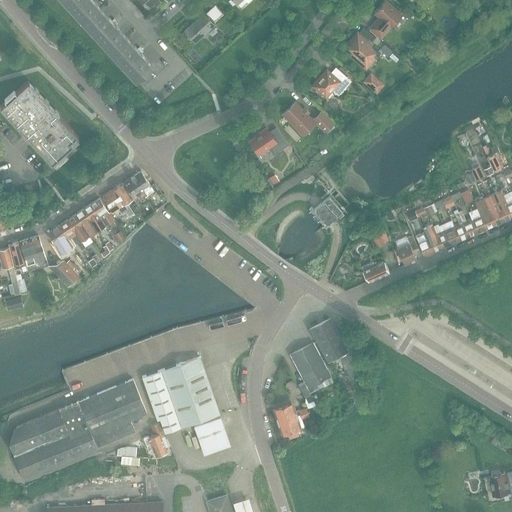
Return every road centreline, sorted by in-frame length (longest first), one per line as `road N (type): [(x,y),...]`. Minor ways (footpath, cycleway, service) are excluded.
road 1 (unknown): [(145,364),(181,453),(211,464),(232,453),(236,431),(211,341)]
road 2 (residential): [(283,511),(253,386),(269,333),(299,280)]
road 3 (tertiary): [(147,155),(8,0)]
road 4 (tertiary): [(511,415),(337,304)]
road 5 (tertiary): [(299,280),(147,155)]
road 6 (residential): [(337,304),(511,226)]
road 7 (residential): [(0,238),(41,223),(147,155)]
road 8 (residential): [(147,155),(270,85)]
road 9 (residential): [(270,85),(285,81),(351,0)]
